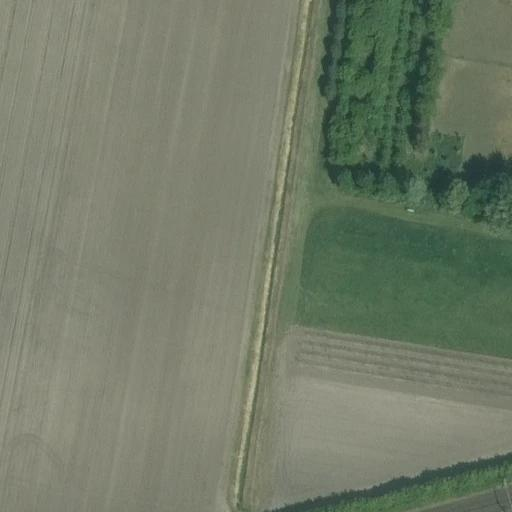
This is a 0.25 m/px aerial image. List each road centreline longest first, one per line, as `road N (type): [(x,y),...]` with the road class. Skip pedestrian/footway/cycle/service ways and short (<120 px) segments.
road 1 (track): [(294,0),(219,511),(309,511),(511,461)]
road 2 (track): [(511,225),(326,191)]
